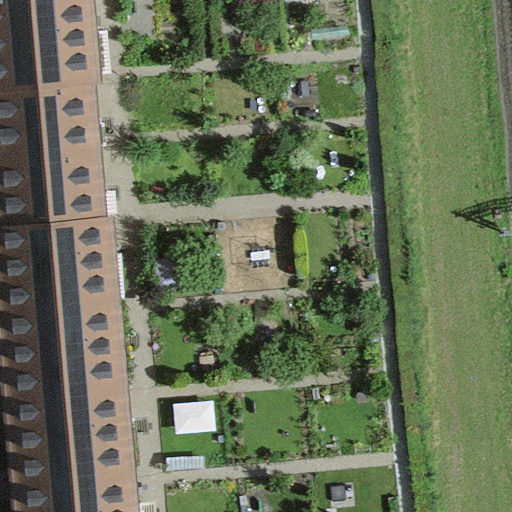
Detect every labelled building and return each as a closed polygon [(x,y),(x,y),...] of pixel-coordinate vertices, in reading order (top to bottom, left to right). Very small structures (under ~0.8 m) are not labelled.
[(88,0),(12,0),(0,1),(0,91),(90,83),(96,83),(88,0)] [(0,156),(96,148),(90,83),(0,91),(0,156)] [(96,148),(0,156),(0,225),(102,216),(102,214),(96,148)] [(0,305),(1,312),(116,302),(108,213),(102,214),(102,216),(0,225),(0,305)] [(3,341),(8,398),(123,387),(116,302),(1,312),(3,341)] [(131,473),(123,387),(8,398),(11,426),(16,483),(131,473)] [(134,511),(131,473),(16,483),(18,509),(18,511),(134,511)]
